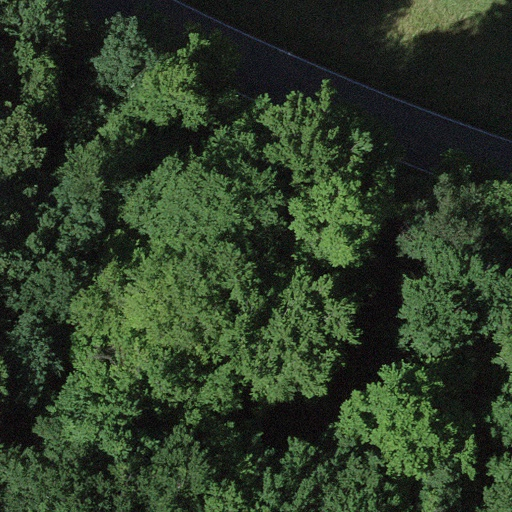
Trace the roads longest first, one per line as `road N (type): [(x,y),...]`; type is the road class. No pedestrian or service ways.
road 1 (tertiary): [(511,174),(266,81),(107,0)]
road 2 (track): [(338,511),(155,408),(0,351)]
